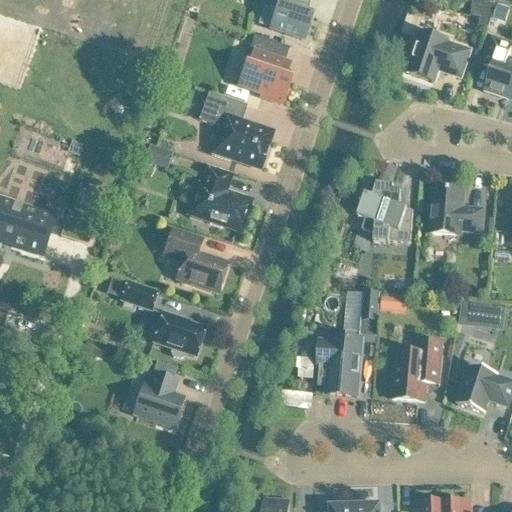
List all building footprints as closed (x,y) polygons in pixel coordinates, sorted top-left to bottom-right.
[(302,19),(304,10),(305,10),(306,0),(270,0),(270,5),(271,5),(271,10),(276,12),(269,32),(303,44),(310,22),(302,19)] [(471,20),(480,21),(479,30),(489,31),(491,23),(496,9),(473,5),(471,20)] [(505,27),(510,11),(498,8),(493,24),(505,27)] [(449,44),(421,35),(407,77),(435,86),(439,74),(461,82),(471,55),(448,47),(449,44)] [(284,65),(289,51),(253,39),(249,53),(253,55),(248,71),(245,70),(238,90),(261,98),(260,101),(281,108),(289,85),(284,83),(289,67),(284,65)] [(508,104),(511,92),(511,61),(509,61),(511,50),(511,47),(491,40),(481,68),(492,72),(484,96),(508,104)] [(232,163),(259,172),(263,160),(264,161),(268,149),(267,148),(271,136),(241,126),(246,109),(208,96),(198,124),(222,132),(219,142),(216,141),(211,158),(231,165),(232,163)] [(166,173),(172,156),(150,148),(144,165),(166,173)] [(225,197),(232,179),(207,170),(200,189),(199,188),(189,217),(210,224),(209,227),(223,231),(224,229),(239,234),(249,205),(225,197)] [(411,247),(414,214),(412,214),(400,210),(401,195),(393,194),(394,190),(377,188),(373,201),(365,198),(358,221),(365,224),(362,234),(375,238),(374,246),(389,247),(389,245),(411,247)] [(462,211),(464,196),(435,193),(431,237),(460,240),(460,235),(482,237),(485,213),(462,211)] [(0,237),(11,241),(10,245),(23,254),(42,260),(42,259),(41,258),(53,222),(55,222),(55,221),(22,210),(21,211),(22,211),(20,214),(12,211),(13,208),(14,207),(0,202),(0,237)] [(182,266),(176,284),(217,298),(228,267),(197,257),(202,243),(172,233),(163,260),(182,266)] [(151,317),(158,295),(126,284),(119,306),(151,317)] [(377,341),(381,297),(345,293),(342,328),(361,330),(360,339),(377,341)] [(407,318),(408,300),(382,298),(381,316),(407,318)] [(477,309),(464,307),(461,328),(475,330),(477,309)] [(163,316),(158,330),(155,329),(151,331),(149,338),(151,341),(154,342),(153,347),(172,353),(171,357),(172,360),(179,362),(183,361),(184,357),(195,361),(205,333),(180,324),(181,322),(163,316)] [(357,401),(362,343),(333,341),(332,345),(320,344),(318,370),(319,370),(317,390),(328,391),(328,398),(357,401)] [(88,344),(84,358),(100,363),(104,350),(88,344)] [(440,388),(444,348),(418,346),(417,358),(396,356),(392,403),(425,406),(426,387),(440,388)] [(498,378),(471,369),(458,408),(485,418),(489,405),(509,411),(511,401),(511,384),(497,380),(498,378)] [(173,433),(183,402),(172,398),(176,385),(152,377),(148,390),(143,388),(132,419),(173,433)] [(284,411),(315,412),(315,395),(284,394),(284,411)]
